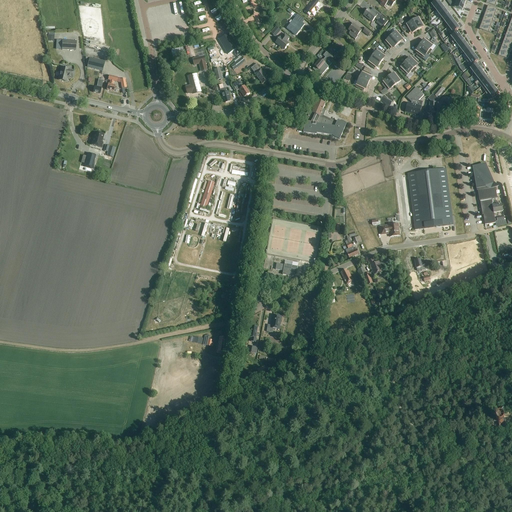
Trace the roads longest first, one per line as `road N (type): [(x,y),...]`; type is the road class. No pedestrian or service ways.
road 1 (unclassified): [(241,312),(376,251),(474,234),(456,131)]
road 2 (track): [(0,341),(108,348),(239,321)]
road 3 (unclassified): [(196,511),(241,312)]
road 4 (unclassified): [(241,312),(270,154)]
road 5 (tertiary): [(146,115),(0,80)]
road 6 (tertiary): [(295,73),(232,112),(167,117)]
road 7 (unclassified): [(270,154),(221,145),(173,153),(161,145),(157,127)]
